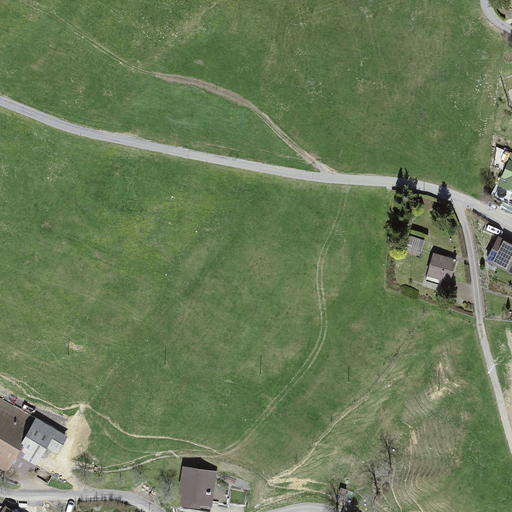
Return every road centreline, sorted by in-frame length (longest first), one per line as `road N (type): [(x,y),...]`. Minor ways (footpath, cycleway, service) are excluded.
road 1 (unclassified): [(511,224),(421,187),(262,170),(60,125),(0,101)]
road 2 (track): [(452,196),(469,232),(480,346),(511,444)]
road 3 (residential): [(154,511),(139,497),(0,491)]
